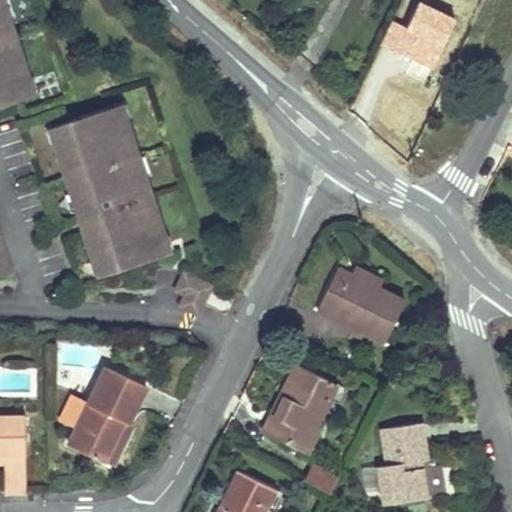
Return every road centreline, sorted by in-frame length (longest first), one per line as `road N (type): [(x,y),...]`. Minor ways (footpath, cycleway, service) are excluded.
road 1 (residential): [(145,511),(331,150)]
road 2 (residential): [(508,511),(468,319),(482,277)]
road 3 (tertiary): [(331,150),(163,0)]
road 4 (residential): [(511,84),(434,215)]
road 5 (tertiary): [(434,215),(331,150)]
